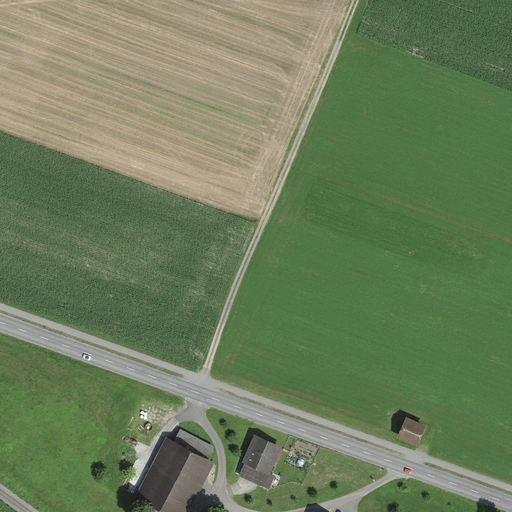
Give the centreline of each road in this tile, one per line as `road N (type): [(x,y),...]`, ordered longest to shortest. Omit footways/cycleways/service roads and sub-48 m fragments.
road 1 (primary): [(0,323),(511,505)]
road 2 (track): [(355,0),(197,394)]
